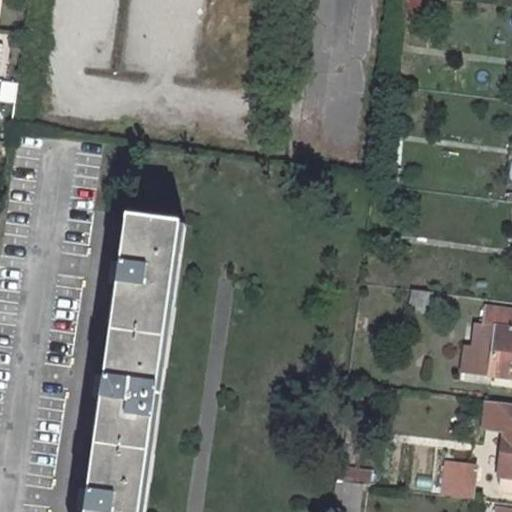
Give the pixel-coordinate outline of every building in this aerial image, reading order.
[(81,501),(79,511),(139,511),(180,224),(126,217),(120,263),(114,262),(113,273),(111,285),(117,286),(104,377),(99,376),(97,387),(95,398),(101,399),(88,490),(83,490),(81,501)] [(410,291),(408,307),(429,310),(431,294),(410,291)] [(511,312),(483,309),(481,328),(477,327),(474,351),(471,373),(511,379),(511,312)] [(462,349),(459,372),(471,373),(474,351),(462,349)] [(504,431),(498,477),(511,478),(511,404),(496,402),(492,429),(504,431)] [(445,479),(443,494),(471,497),(475,467),(450,463),(447,480),(445,479)] [(340,470),(339,483),(359,485),(360,471),(340,470)] [(336,483),(332,511),(357,511),(361,486),(359,485),(339,483),(336,483)]
